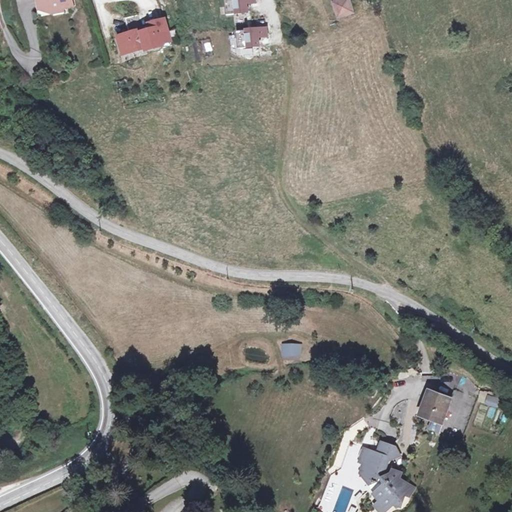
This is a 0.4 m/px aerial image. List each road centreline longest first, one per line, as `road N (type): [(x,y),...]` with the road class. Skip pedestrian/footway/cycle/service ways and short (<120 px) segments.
road 1 (unclassified): [(0,153),(88,218),(152,246),(230,271),(356,281),(511,365)]
road 2 (tertiary): [(0,507),(89,460),(113,408),(93,359),(0,244)]
road 3 (track): [(289,54),(279,181),(288,210),(402,300)]
